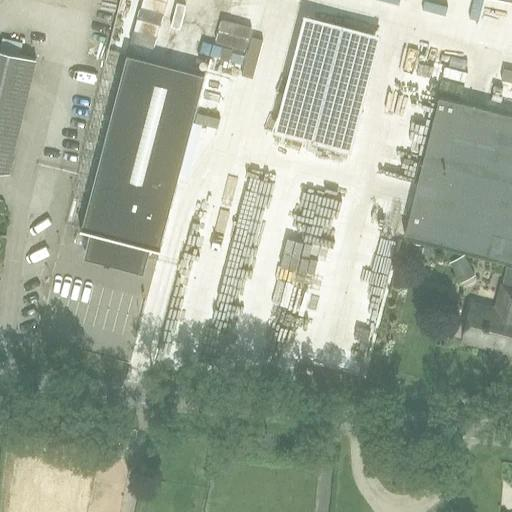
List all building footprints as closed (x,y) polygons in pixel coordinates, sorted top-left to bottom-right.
[(452,21),(456,0),(444,0),(441,19),(452,21)] [(345,152),(375,39),(306,20),(276,134),(345,152)] [(35,59),(0,50),(0,172),(9,173),(9,171),(8,171),(35,59)] [(204,73),(126,53),(80,226),(79,226),(79,228),(89,230),(83,253),(85,253),(85,251),(104,256),(104,258),(123,263),(123,261),(142,266),(142,268),(143,269),(149,246),(159,249),(160,247),(159,247),(204,73)] [(94,73),(108,74),(108,61),(95,60),(94,73)] [(511,114),(438,96),(403,235),(511,261),(511,114)] [(276,228),(298,229),(300,193),(278,191),(276,228)] [(320,218),(315,238),(332,242),(337,222),(320,218)] [(326,260),(327,241),(310,241),(310,260),(326,260)] [(461,339),(490,346),(511,351),(511,288),(501,285),(495,310),(470,303),(461,339)]
